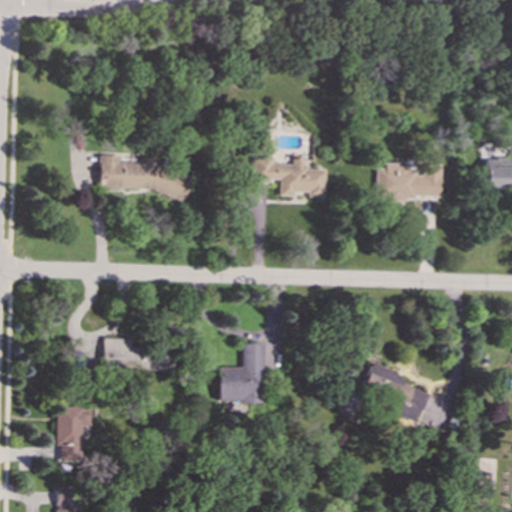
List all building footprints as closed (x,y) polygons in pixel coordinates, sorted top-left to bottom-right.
[(96,187),(131,188),(134,189),(146,189),(181,201),(190,177),(140,156),(138,162),(117,161),(117,155),(96,155),(96,187)] [(322,197),(322,169),(303,168),(303,158),(290,158),(290,164),(269,163),(270,157),(251,156),(250,178),(277,178),(276,195),(292,195),(292,191),(305,191),(305,196),(322,197)] [(511,191),(511,166),(495,167),(495,159),(482,159),(482,191),(511,191)] [(438,195),(439,165),(417,164),(417,165),(382,165),(382,168),(374,167),(373,200),(411,200),(411,195),(438,195)] [(128,338),(101,338),(101,368),(170,368),(170,348),(128,348),(128,338)] [(260,343),(239,342),(238,367),(216,366),(215,401),(258,402),(260,343)] [(426,387),(367,366),(359,387),(382,396),(378,407),(414,420),(426,387)] [(79,426),(88,426),(88,407),(53,407),(53,445),(58,445),(58,461),(79,461),(79,426)] [(52,489),(52,511),(73,511),(73,503),(69,504),(69,488),(52,489)]
